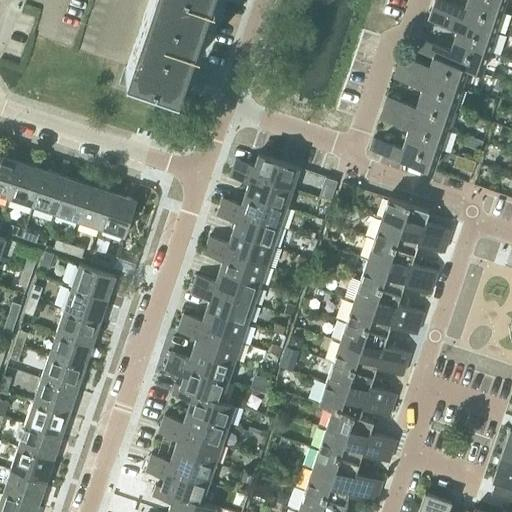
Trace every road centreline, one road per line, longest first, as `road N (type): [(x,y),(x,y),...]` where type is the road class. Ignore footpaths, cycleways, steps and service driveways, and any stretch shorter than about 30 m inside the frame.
road 1 (unclassified): [(86,511),(197,172)]
road 2 (residential): [(390,511),(420,385),(475,221)]
road 3 (unclassified): [(197,172),(0,108)]
road 4 (residential): [(353,148),(390,40),(412,23),(420,0)]
road 5 (residential): [(475,221),(465,201),(381,172),(353,148)]
road 6 (residential): [(353,148),(219,104)]
